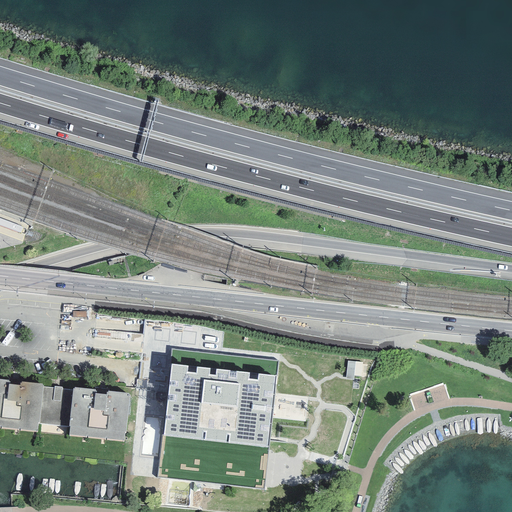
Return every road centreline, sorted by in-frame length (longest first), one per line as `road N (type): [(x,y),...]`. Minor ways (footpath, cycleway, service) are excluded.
road 1 (motorway): [(511,210),(271,153),(0,75)]
road 2 (motorway): [(0,103),(511,237)]
road 3 (motorway): [(0,275),(126,240),(201,233),(511,268)]
road 4 (primary): [(511,330),(0,276)]
